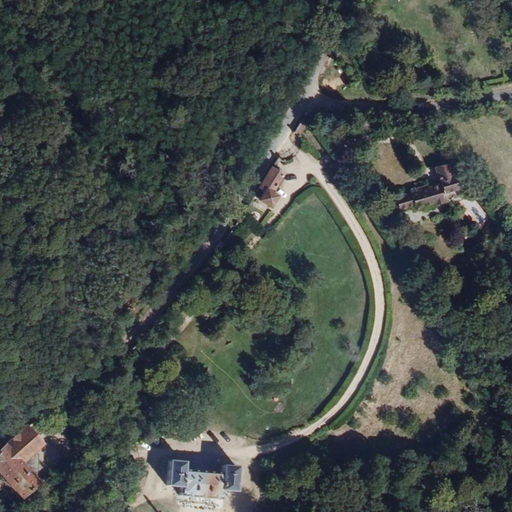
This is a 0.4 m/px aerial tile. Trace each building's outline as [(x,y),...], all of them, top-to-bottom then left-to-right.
[(297,138),(307,120),(306,118),(301,118),(291,134),(297,138)] [(419,189),(421,195),(413,198),(412,195),(392,201),(398,220),(418,214),(419,216),(426,214),(425,211),(437,207),(437,209),(457,203),(450,181),(448,182),(444,169),(432,173),(437,188),(431,189),(430,186),(419,189)] [(278,183),(268,175),(256,195),(261,199),(255,208),(265,214),(270,207),(266,201),(278,183)] [(61,441),(75,430),(66,420),(53,432),(61,441)] [(31,427),(0,453),(0,470),(23,497),(41,481),(25,462),(45,445),(31,427)] [(186,459),(169,458),(167,494),(181,495),(180,502),(223,505),(223,499),(236,500),(239,463),(223,461),(222,471),(185,468),(186,459)]
